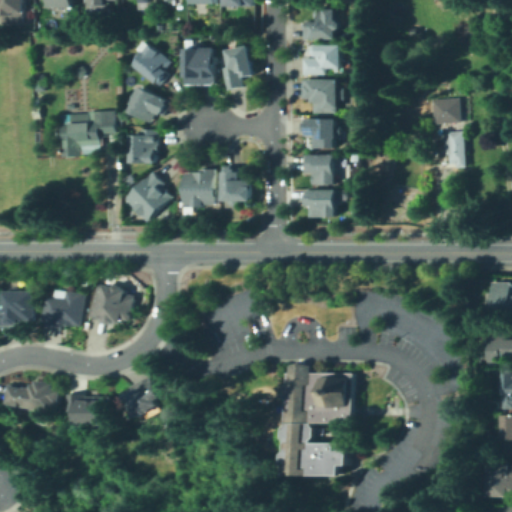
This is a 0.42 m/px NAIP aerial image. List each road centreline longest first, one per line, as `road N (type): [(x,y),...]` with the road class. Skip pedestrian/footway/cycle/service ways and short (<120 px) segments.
road 1 (secondary): [(511,252),(0,251)]
road 2 (residential): [(275,0),(278,252)]
road 3 (residential): [(168,252),(165,315),(144,348),(112,364),(29,356),(0,363)]
